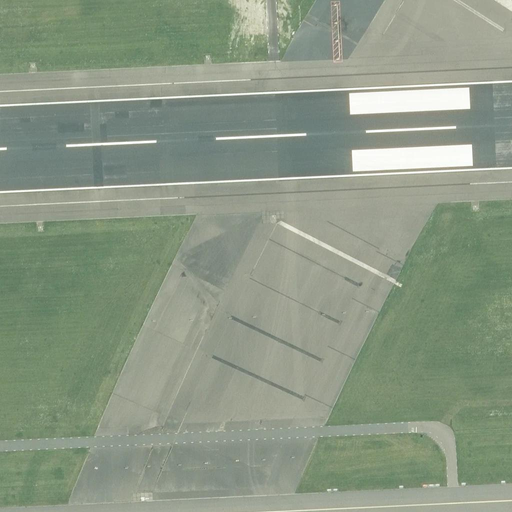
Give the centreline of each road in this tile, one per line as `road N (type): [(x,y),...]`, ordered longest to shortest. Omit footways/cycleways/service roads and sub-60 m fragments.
road 1 (motorway): [(203,511),(337,221),(469,0)]
road 2 (tertiary): [(492,0),(357,228),(226,511)]
road 3 (trunk): [(341,0),(187,280),(77,511)]
road 4 (motorway): [(168,511),(297,233),(430,0)]
road 5 (motorway): [(374,0),(277,173),(115,511)]
road 6 (tertiary): [(278,511),(403,254),(511,67)]
